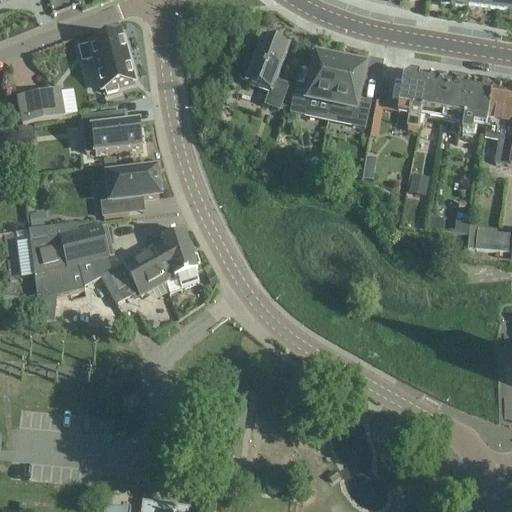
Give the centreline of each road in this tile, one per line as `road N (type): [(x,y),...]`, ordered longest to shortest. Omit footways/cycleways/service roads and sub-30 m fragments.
road 1 (residential): [(476,468),(457,434),(313,357),(267,321),(238,283),(178,147),(158,8)]
road 2 (residential): [(511,60),(339,25),(290,0)]
road 3 (residential): [(0,58),(132,9),(158,8)]
